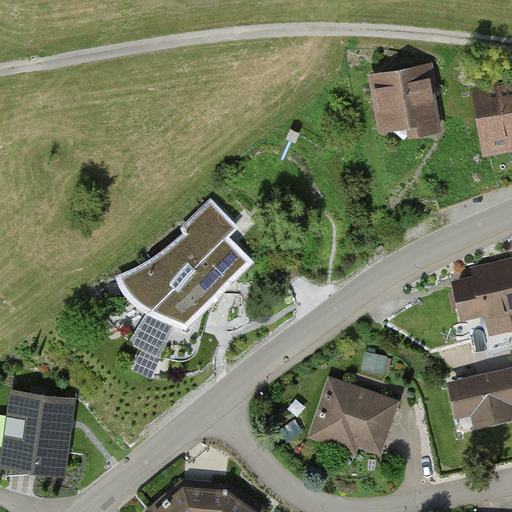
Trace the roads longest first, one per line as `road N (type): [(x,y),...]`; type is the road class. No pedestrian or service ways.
road 1 (track): [(0,70),(217,39),(341,32),(511,55)]
road 2 (residential): [(511,214),(411,262),(217,404)]
road 3 (residential): [(217,404),(86,511)]
road 4 (residential): [(217,404),(294,499),(333,511)]
